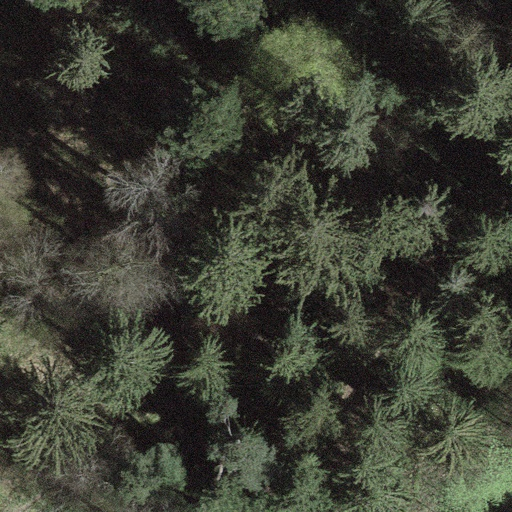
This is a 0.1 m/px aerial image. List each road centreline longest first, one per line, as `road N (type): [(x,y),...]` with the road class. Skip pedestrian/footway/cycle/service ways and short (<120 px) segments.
road 1 (track): [(6,511),(432,245)]
road 2 (track): [(356,511),(372,363),(432,245),(511,202)]
